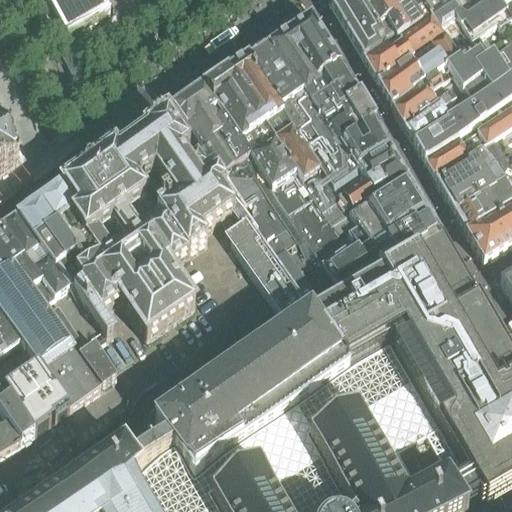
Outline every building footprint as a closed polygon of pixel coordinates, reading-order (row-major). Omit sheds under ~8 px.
[(0,0),(0,48),(45,153),(78,139),(281,0),(0,0)] [(410,38),(384,0),(347,0),(341,4),(329,12),(330,13),(336,23),(336,24),(337,24),(342,33),(342,34),(343,34),(349,44),(348,44),(349,45),(356,56),(355,56),(356,57),(357,57),(360,63),(360,65),(361,64),(363,68),(362,68),(363,69),(364,69),(368,77),(400,54),(396,48),(410,38)] [(432,23),(417,0),(384,0),(410,38),(432,23)] [(487,41),(469,16),(479,9),(474,0),(417,0),(432,23),(410,38),(396,48),(400,54),(402,53),(413,67),(444,46),(455,64),(447,72),(463,98),(482,86),(490,99),(480,106),(492,124),(504,115),(511,110),(511,78),(510,80),(497,60),(490,65),(479,46),(487,41)] [(511,0),(474,0),(479,9),(469,16),(487,41),(497,34),(499,38),(510,31),(511,33),(511,0)] [(333,61),(325,48),(310,24),(286,41),(302,68),(308,70),(312,76),(333,61)] [(336,112),(312,76),(308,70),(302,68),(286,41),(283,43),(284,44),(270,53),(319,123),(336,112)] [(463,98),(447,72),(455,64),(444,46),(413,67),(376,91),(388,110),(392,117),(422,93),(437,115),(450,106),(454,111),(463,104),(460,100),(463,98)] [(511,48),(497,60),(510,80),(511,78),(511,48)] [(338,150),(319,123),(270,53),(269,52),(266,54),(267,55),(249,66),(248,66),(227,80),(302,192),(322,220),(338,208),(332,199),(360,181),(355,174),(338,150)] [(376,91),(413,67),(402,53),(400,54),(368,77),(376,91)] [(373,127),(357,101),(339,71),(333,61),(312,76),(336,112),(319,123),(338,150),(373,127)] [(302,192),(227,80),(216,88),(204,96),(254,165),(252,166),(297,236),(322,220),(302,192)] [(413,153),(469,111),(479,104),(480,106),(490,99),(482,86),(463,98),(460,100),(463,104),(454,111),(450,106),(437,115),(405,139),(413,153)] [(405,139),(437,115),(422,93),(392,117),(405,139)] [(297,236),(252,166),(254,165),(204,96),(203,96),(203,97),(198,100),(194,103),(193,103),(192,104),(193,104),(174,117),(173,117),(172,117),(216,182),(248,226),(258,239),(255,242),(274,266),(303,245),(297,236)] [(492,124),(480,106),(479,104),(469,111),(413,153),(425,172),(492,124)] [(486,154),(511,139),(511,110),(504,115),(492,124),(425,172),(435,191),(486,154)] [(145,352),(198,315),(172,277),(189,265),(188,264),(207,251),(202,243),(232,222),(239,232),(248,226),(216,182),(203,191),(199,187),(208,181),(196,166),(188,171),(181,162),(190,155),(170,127),(172,126),(168,121),(166,123),(166,122),(163,124),(147,136),(144,138),(146,140),(117,161),(113,157),(93,171),(92,171),(91,172),(83,178),(83,177),(81,179),(62,193),(77,216),(71,220),(100,263),(69,284),(109,349),(115,345),(102,325),(118,313),(145,352)] [(355,174),(387,154),(373,127),(338,150),(355,174)] [(0,178),(17,167),(16,166),(17,166),(0,133),(0,178)] [(447,211),(510,169),(511,167),(511,139),(486,154),(435,191),(447,211)] [(338,208),(397,169),(387,154),(355,174),(360,181),(332,199),(338,208)] [(455,224),(511,187),(511,167),(510,169),(447,211),(455,224)] [(348,223),(407,186),(397,169),(338,208),(322,220),(297,236),(303,245),(317,264),(342,247),(337,241),(344,237),(347,241),(352,250),(321,271),(336,293),(379,265),(373,257),(352,229),(348,223)] [(428,223),(427,222),(407,186),(348,223),(352,229),(373,257),(428,223)] [(466,244),(511,214),(511,187),(455,224),(466,244)] [(109,349),(69,284),(100,263),(71,220),(77,216),(62,193),(59,195),(60,196),(47,205),(47,204),(46,204),(46,205),(32,215),(31,216),(19,225),(18,224),(0,236),(0,238),(37,292),(31,297),(100,397),(100,398),(115,388),(116,388),(95,356),(105,349),(106,351),(109,349)] [(511,253),(511,214),(466,244),(474,258),(482,272),(511,253)] [(421,251),(438,240),(428,223),(373,257),(379,265),(385,273),(421,251)] [(193,485),(212,472),(219,467),(312,402),(320,396),(351,374),(350,373),(311,319),(309,316),(274,266),(255,242),(258,239),(248,226),(239,232),(230,239),(229,244),(233,248),(231,249),(290,330),(152,427),(164,445),(156,451),(163,461),(171,455),(185,474),(193,485)] [(100,397),(31,297),(37,292),(0,238),(0,325),(69,420),(100,397)] [(511,367),(471,296),(441,244),(438,246),(436,244),(439,242),(438,240),(421,251),(385,273),(387,276),(382,279),(311,319),(350,373),(392,348),(396,354),(393,356),(470,489),(456,499),(460,505),(459,505),(464,511),(467,511),(479,505),(481,508),(484,506),(486,509),(511,494),(511,367)] [(511,282),(502,288),(501,290),(501,293),(511,309),(511,282)] [(69,420),(0,325),(0,356),(20,384),(55,431),(69,420)] [(20,384),(0,356),(0,412),(3,417),(11,411),(34,444),(55,431),(20,384)] [(464,511),(459,505),(460,505),(456,499),(447,483),(440,487),(437,484),(405,502),(356,417),(336,428),(320,396),(312,402),(328,433),(308,444),(347,511),(280,511),(258,474),(239,485),(219,467),(212,472),(230,490),(210,501),(216,511),(464,511)] [(0,425),(19,454),(20,454),(34,444),(11,411),(3,417),(0,412),(0,425)] [(0,465),(19,454),(0,425),(0,465)] [(149,511),(133,484),(143,477),(141,476),(163,461),(156,451),(134,465),(124,449),(98,467),(30,511),(149,511)]
